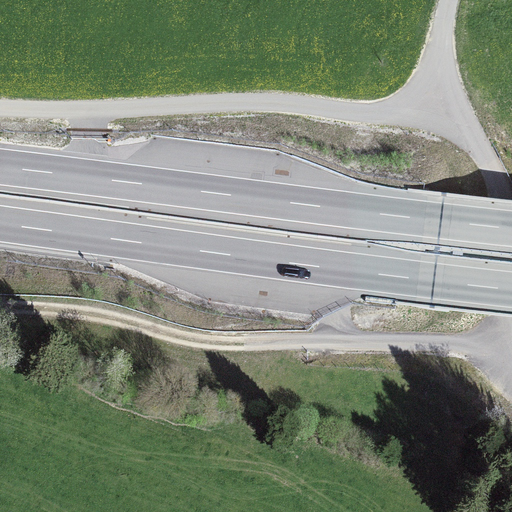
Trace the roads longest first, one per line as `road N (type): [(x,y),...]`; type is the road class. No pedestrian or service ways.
road 1 (motorway): [(0,222),(511,288)]
road 2 (motorway): [(511,226),(0,166)]
road 3 (unclassified): [(511,258),(492,170),(435,112),(449,0)]
road 4 (track): [(0,308),(98,316),(193,338),(246,338)]
